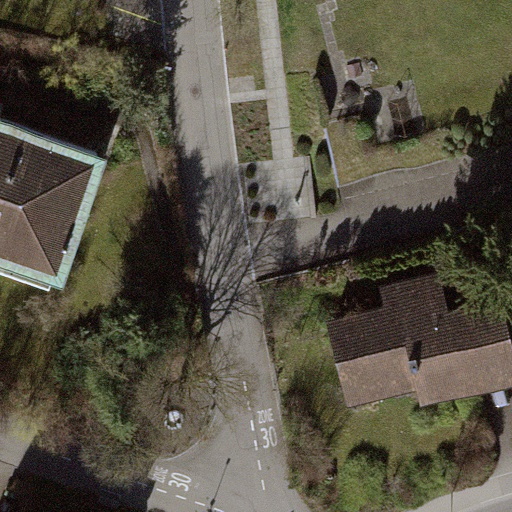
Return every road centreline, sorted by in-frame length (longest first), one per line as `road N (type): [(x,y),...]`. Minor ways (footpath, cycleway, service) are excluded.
road 1 (residential): [(192,0),(217,256),(265,511)]
road 2 (residential): [(0,433),(226,511)]
